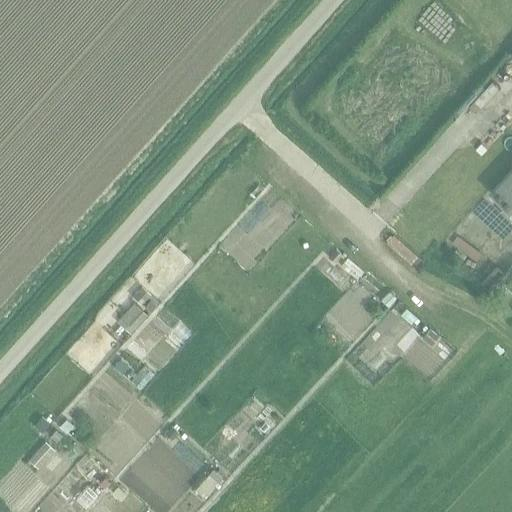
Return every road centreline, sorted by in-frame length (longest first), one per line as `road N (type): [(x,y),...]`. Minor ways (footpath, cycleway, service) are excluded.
road 1 (unclassified): [(0,373),(335,0)]
road 2 (track): [(511,341),(486,319),(400,279),(380,238)]
